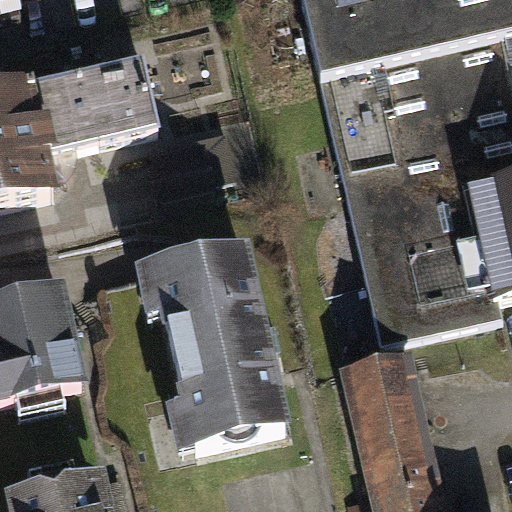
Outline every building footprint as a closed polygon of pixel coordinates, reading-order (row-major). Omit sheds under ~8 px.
[(0,0),(0,17),(12,15),(9,0),(0,0)] [(511,0),(295,0),(379,360),(511,327),(511,0)] [(148,78),(0,112),(0,227),(71,211),(62,173),(165,149),(148,78)] [(167,209),(248,192),(235,136),(155,153),(167,209)] [(255,267),(140,295),(181,463),(296,435),(255,267)] [(72,302),(0,317),(0,417),(93,398),(72,302)] [(447,511),(418,370),(351,384),(372,511),(447,511)] [(119,511),(112,482),(8,504),(10,511),(119,511)]
